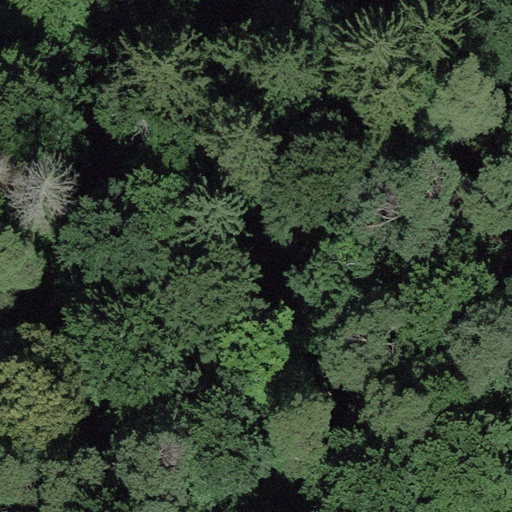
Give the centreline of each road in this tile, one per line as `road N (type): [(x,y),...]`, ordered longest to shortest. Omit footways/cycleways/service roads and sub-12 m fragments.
road 1 (track): [(511,233),(0,359)]
road 2 (track): [(0,77),(146,66),(282,0)]
